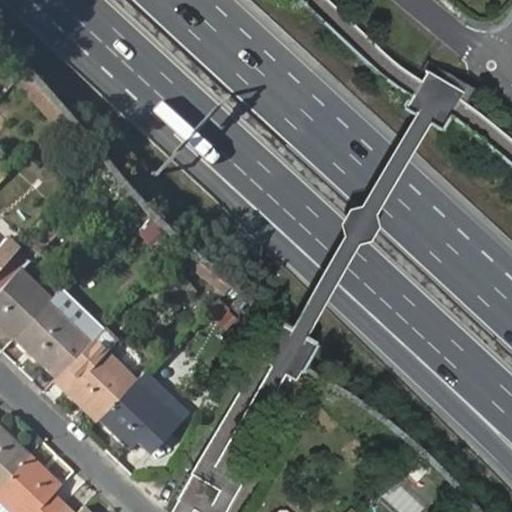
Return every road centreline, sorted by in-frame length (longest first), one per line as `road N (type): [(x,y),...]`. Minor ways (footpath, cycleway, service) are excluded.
road 1 (motorway): [(511,314),(170,0)]
road 2 (motorway): [(199,119),(511,461)]
road 3 (motorway): [(199,119),(511,407)]
road 4 (residential): [(146,511),(0,372)]
road 5 (motorway): [(71,0),(199,119)]
